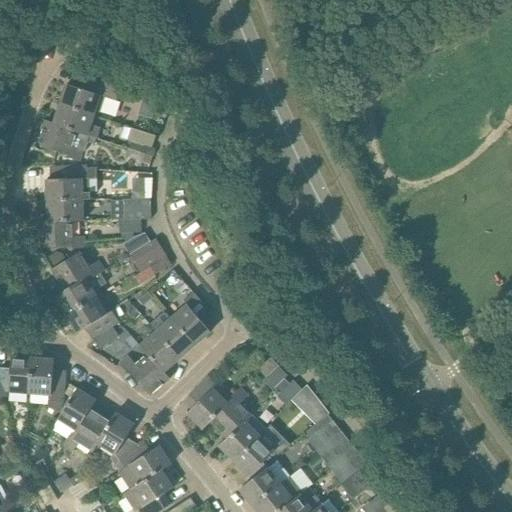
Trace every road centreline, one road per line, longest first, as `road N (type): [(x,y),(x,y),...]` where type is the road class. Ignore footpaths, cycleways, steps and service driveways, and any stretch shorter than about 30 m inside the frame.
road 1 (secondary): [(511,504),(379,308),(307,175),(230,0)]
road 2 (residential): [(2,249),(48,65),(75,43),(120,51)]
road 3 (residential): [(406,511),(400,489),(331,402),(242,326)]
road 4 (residential): [(242,326),(169,240),(158,172),(174,136)]
road 5 (residential): [(155,416),(242,326)]
road 6 (residential): [(155,416),(232,511)]
road 7 (residential): [(61,338),(155,416)]
